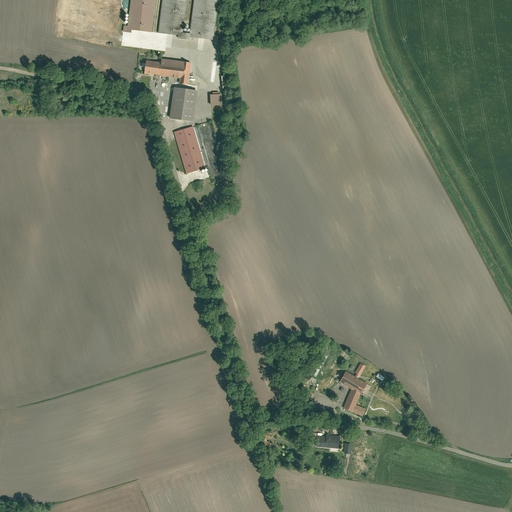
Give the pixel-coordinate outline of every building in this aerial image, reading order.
[(156,0),(131,0),(128,25),(124,25),(123,31),(132,32),(132,29),(152,32),(156,0)] [(162,0),(159,32),(180,34),(179,37),(193,39),(194,36),(215,39),(220,0),(194,0),(191,33),(184,32),(188,0),(162,0)] [(192,62),(183,61),(162,58),(162,61),(147,60),(145,74),(181,78),(180,82),(188,83),(192,62)] [(199,90),(175,86),(170,117),(194,121),(199,90)] [(221,93),(211,94),(211,105),(222,104),(221,93)] [(206,167),(194,125),(175,131),(187,173),(206,167)] [(315,376),(313,375),(328,351),(321,347),(307,371),(301,367),(297,375),(300,376),(296,384),(306,390),(309,385),(315,376)] [(365,380),(356,375),(363,362),(359,360),(352,372),(344,367),(338,378),(350,385),(342,405),(361,412),(364,405),(355,401),(358,391),(365,380)] [(401,415),(409,408),(406,404),(398,412),(401,415)] [(328,436),(318,435),(316,447),(338,449),(340,436),(328,435),(328,436)] [(350,454),(351,444),(345,443),(343,453),(350,454)]
